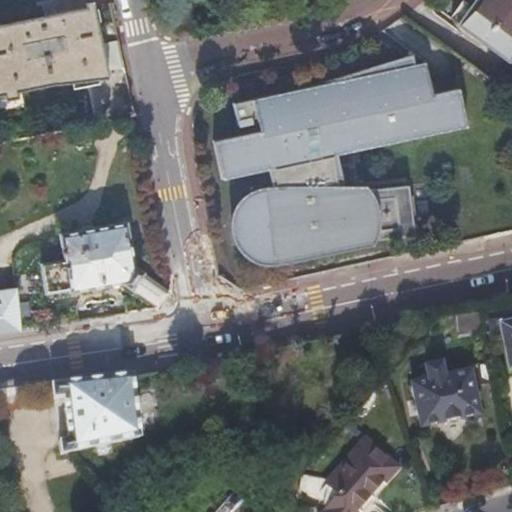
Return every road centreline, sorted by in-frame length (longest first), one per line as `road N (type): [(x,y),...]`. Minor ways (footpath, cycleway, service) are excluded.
road 1 (primary): [(205,330),(511,260)]
road 2 (residential): [(153,80),(205,330)]
road 3 (residential): [(368,0),(337,20),(153,80)]
road 4 (primary): [(0,364),(205,330)]
